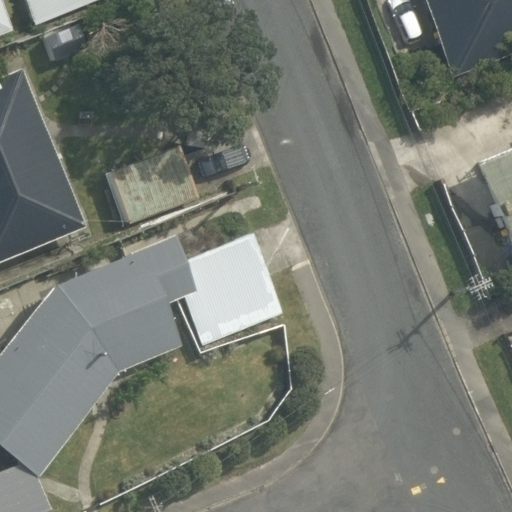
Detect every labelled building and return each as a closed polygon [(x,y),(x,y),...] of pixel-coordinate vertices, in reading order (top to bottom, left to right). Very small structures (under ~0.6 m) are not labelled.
[(0,0),(0,37),(14,32),(0,0),(22,0),(34,29),(107,0),(0,0)] [(511,55),(511,0),(423,0),(451,79),(511,55)] [(20,70),(0,77),(0,263),(86,228),(20,70)] [(199,199),(179,147),(108,174),(127,226),(199,199)] [(511,151),(479,166),(511,248),(511,151)] [(182,347),(166,305),(184,297),(203,347),(281,315),(252,233),(184,261),(173,235),(54,284),(0,352),(0,448),(19,463),(0,470),(0,511),(50,511),(52,511),(37,478),(118,373),(182,347)]
